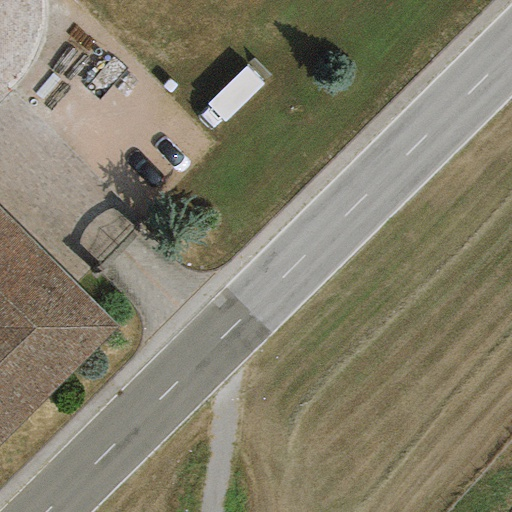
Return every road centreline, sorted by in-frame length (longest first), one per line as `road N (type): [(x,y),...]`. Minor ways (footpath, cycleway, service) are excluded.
road 1 (secondary): [(511,54),(49,511)]
road 2 (track): [(231,330),(209,511)]
